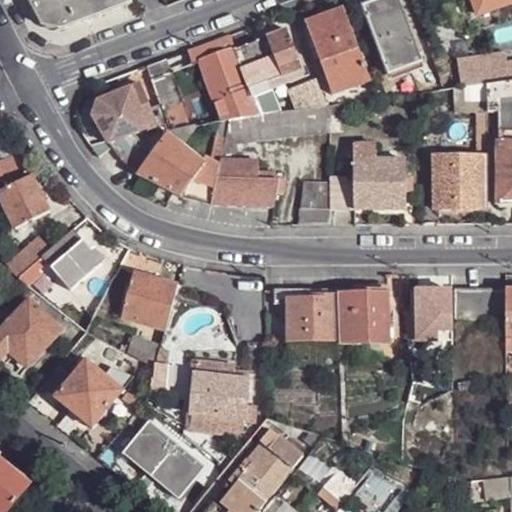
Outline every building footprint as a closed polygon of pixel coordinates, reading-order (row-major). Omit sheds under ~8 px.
[(130,6),(126,0),(27,0),(41,27),(58,31),(130,6)] [(423,60),(399,0),(377,0),(363,6),(389,75),(423,60)] [(511,0),(475,0),(480,13),(511,1),(511,0)] [(306,23),(335,98),(372,84),(343,9),(306,23)] [(301,69),(286,31),(235,50),(249,90),(257,87),(301,69)] [(235,50),(229,37),(198,50),(223,126),(231,125),(260,119),(255,106),(249,90),(235,50)] [(198,50),(146,69),(160,107),(167,124),(171,133),(197,129),(223,126),(198,50)] [(511,51),(458,61),(462,88),(488,84),(511,79),(511,51)] [(304,79),(301,69),(257,87),(260,95),(304,79)] [(511,79),(488,84),(488,95),(488,101),(511,97),(511,79)] [(325,110),(316,81),(285,93),(294,115),(325,110)] [(488,95),(488,84),(462,88),(454,89),(455,100),(468,98),(488,95)] [(139,85),(99,101),(95,107),(92,117),(110,146),(135,137),(158,128),(167,124),(160,107),(149,111),(139,85)] [(260,95),(257,87),(249,90),(255,106),(263,104),(260,95)] [(488,95),(468,98),(468,112),(488,112),(488,101),(488,95)] [(511,145),(511,97),(488,101),(488,112),(488,115),(489,146),(500,146),(511,145)] [(351,116),(351,106),(331,109),(331,119),(351,116)] [(231,125),(229,150),(331,134),(331,119),(331,109),(325,110),(294,115),(260,119),(231,125)] [(477,114),(478,157),(489,157),(489,146),(488,115),(477,114)] [(171,133),(167,124),(158,128),(163,144),(165,140),(171,133)] [(197,129),(171,133),(165,140),(181,152),(197,129)] [(152,159),(135,137),(110,146),(112,149),(118,157),(129,168),(139,177),(152,159)] [(139,177),(183,197),(198,180),(204,168),(181,152),(165,140),(163,144),(152,159),(139,177)] [(511,203),(511,145),(500,146),(500,204),(511,203)] [(378,161),(377,149),(360,149),(358,161),(378,161)] [(457,169),(434,169),(435,211),(489,210),(489,157),(478,157),(478,169),(457,169)] [(478,169),(478,157),(457,157),(457,169),(478,169)] [(407,211),(408,160),(378,161),(358,161),(358,180),(359,210),(407,211)] [(0,166),(0,173),(4,184),(17,179),(11,162),(0,166)] [(227,206),(275,210),(279,196),(284,175),(266,174),(266,165),(228,165),(228,169),(227,179),(227,206)] [(227,179),(228,169),(212,168),(203,180),(227,179)] [(279,196),(286,196),(288,176),(284,175),(279,196)] [(51,213),(32,178),(0,195),(0,199),(15,229),(51,213)] [(183,197),(227,206),(227,179),(203,180),(198,180),(183,197)] [(359,210),(358,180),(332,181),(332,186),(332,210),(359,210)] [(332,210),(332,186),(308,186),(303,210),(332,210)] [(332,210),(303,210),(296,211),(296,226),(333,226),(332,210)] [(41,261),(45,266),(69,294),(102,266),(107,262),(97,251),(95,249),(91,252),(83,242),(75,233),(48,255),(41,261)] [(89,237),(83,242),(91,252),(95,249),(97,251),(99,250),(89,237)] [(48,255),(40,245),(8,267),(19,282),(41,261),(48,255)] [(41,261),(19,282),(28,288),(41,277),(38,273),(45,266),(41,261)] [(45,266),(38,273),(41,277),(61,300),(69,294),(45,266)] [(179,284),(135,272),(124,317),(167,330),(179,284)] [(506,318),(505,290),(454,289),(455,319),(506,318)] [(288,317),(287,290),(274,290),(274,317),(288,317)] [(333,340),(331,290),(287,290),(288,317),(287,324),(303,325),(303,342),(333,340)] [(390,342),(389,291),(337,290),(337,341),(390,342)] [(452,318),(451,290),(417,290),(418,319),(452,318)] [(63,331),(30,303),(0,335),(0,360),(2,362),(10,355),(29,371),(63,331)] [(303,342),(303,325),(287,324),(287,342),(303,342)] [(126,356),(156,370),(158,363),(161,349),(162,348),(131,339),(126,356)] [(248,366),(265,366),(264,345),(264,343),(248,343),(248,345),(248,366)] [(173,351),(161,349),(158,363),(172,364),(173,351)] [(126,356),(102,374),(125,393),(132,399),(156,370),(126,356)] [(102,374),(87,362),(56,398),(73,413),(77,407),(98,426),(125,393),(102,374)] [(172,364),(158,363),(156,379),(155,379),(154,387),(170,389),(173,364),(172,364)] [(196,364),(191,439),(242,443),(246,381),(233,379),(234,367),(196,364)] [(248,368),(234,367),(233,379),(246,381),(248,368)] [(473,381),(458,383),(459,392),(474,390),(473,381)] [(77,407),(73,413),(94,430),(98,426),(77,407)] [(124,454),(193,511),(227,468),(156,416),(124,454)] [(273,431),(262,445),(268,450),(279,436),(273,431)] [(325,437),(311,432),(304,442),(314,450),(325,437)] [(221,504),(220,506),(228,511),(260,511),(305,456),(280,436),(279,436),(268,450),(262,445),(248,461),(253,464),(253,465),(235,486),(221,504)] [(400,461),(381,455),(372,467),(377,472),(417,491),(432,471),(400,461)] [(248,461),(231,483),(235,486),(253,464),(248,461)] [(0,511),(10,511),(29,490),(0,464),(0,511)] [(358,485),(340,470),(325,489),(342,503),(358,485)] [(382,511),(400,511),(416,491),(377,473),(360,493),(382,511)] [(508,484),(482,484),(482,506),(510,507),(508,484)] [(199,511),(228,511),(220,506),(211,498),(199,511)] [(298,511),(286,502),(277,511),(298,511)]
